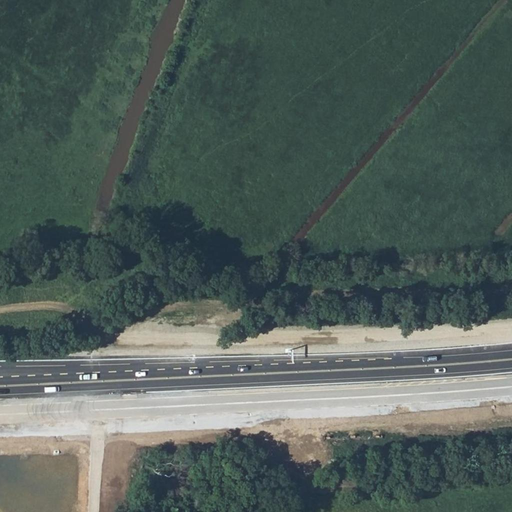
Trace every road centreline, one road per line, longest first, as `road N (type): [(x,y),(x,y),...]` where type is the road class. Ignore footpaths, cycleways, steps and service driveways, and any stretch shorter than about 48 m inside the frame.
road 1 (track): [(511,329),(280,337),(225,325),(176,342),(52,305),(0,311)]
road 2 (trunk): [(0,414),(511,386)]
road 3 (trunk): [(312,374),(265,366),(0,371)]
road 4 (trunk): [(312,374),(0,388)]
road 5 (trunk): [(511,361),(312,374)]
